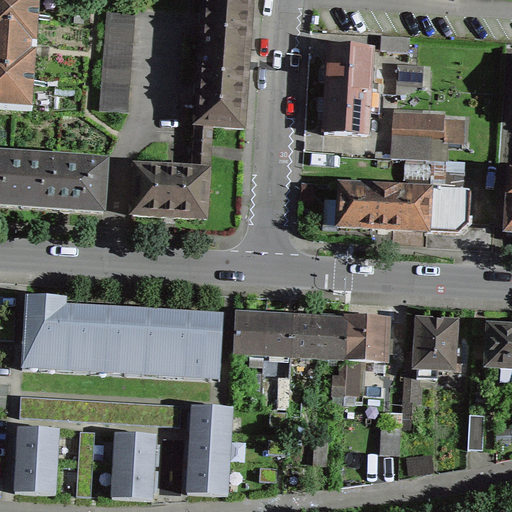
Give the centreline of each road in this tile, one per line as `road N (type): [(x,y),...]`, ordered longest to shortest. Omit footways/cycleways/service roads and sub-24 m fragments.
road 1 (residential): [(283,0),(266,266)]
road 2 (secondary): [(0,252),(266,266)]
road 3 (secondary): [(266,266),(511,285)]
